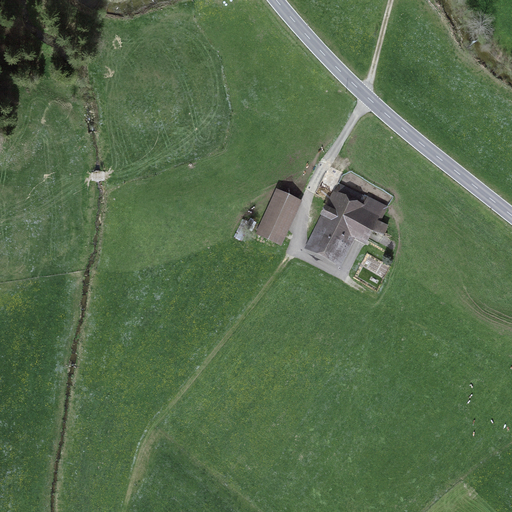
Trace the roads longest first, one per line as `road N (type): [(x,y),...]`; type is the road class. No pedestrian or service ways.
road 1 (secondary): [(511,215),(366,96),(275,0)]
road 2 (track): [(366,96),(312,198),(294,254),(358,288)]
